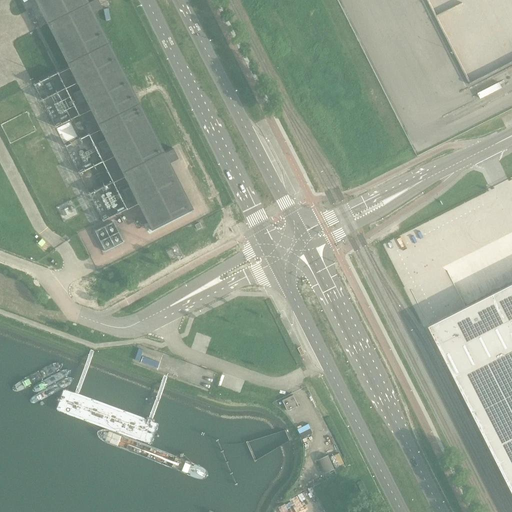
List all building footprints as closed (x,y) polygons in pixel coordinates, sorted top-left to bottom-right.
[(150,229),(151,230),(192,209),(192,208),(191,208),(168,163),(177,158),(172,148),(163,153),(93,12),(102,8),(97,0),(35,0),(42,14),(48,25),(69,67),(81,90),(73,94),(78,104),(86,100),(105,139),(97,143),(103,154),(111,150),(130,186),(122,190),(127,201),(135,197),(151,229),(150,229)] [(55,128),(70,120),(79,115),(57,72),(33,84),(55,128)] [(75,124),(79,131),(87,127),(83,120),(75,124)] [(89,133),(78,138),(64,145),(89,195),(102,221),(127,209),(89,133)] [(114,222),(95,232),(105,252),(124,243),(114,222)] [(511,283),(429,326),(511,490),(511,283)] [(139,349),(134,360),(139,362),(143,351),(139,349)] [(159,363),(142,357),(140,362),(157,368),(159,363)] [(299,406),(293,395),(282,401),(288,411),(299,406)] [(328,456),(319,460),(325,473),(334,469),(328,456)]
